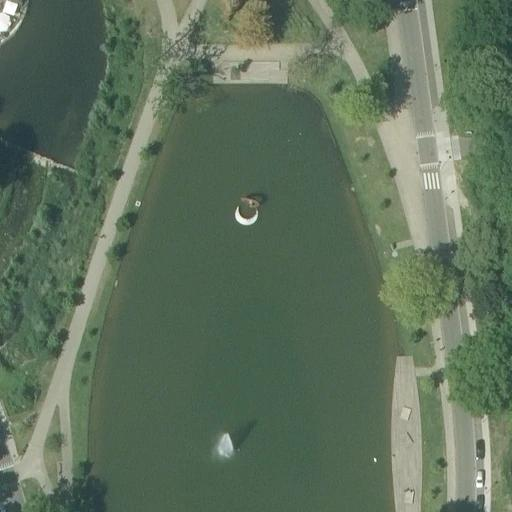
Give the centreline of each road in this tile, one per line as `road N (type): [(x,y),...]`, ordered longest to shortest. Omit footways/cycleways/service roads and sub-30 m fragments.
road 1 (residential): [(464,511),(458,367),(423,141)]
road 2 (residential): [(423,141),(404,0)]
